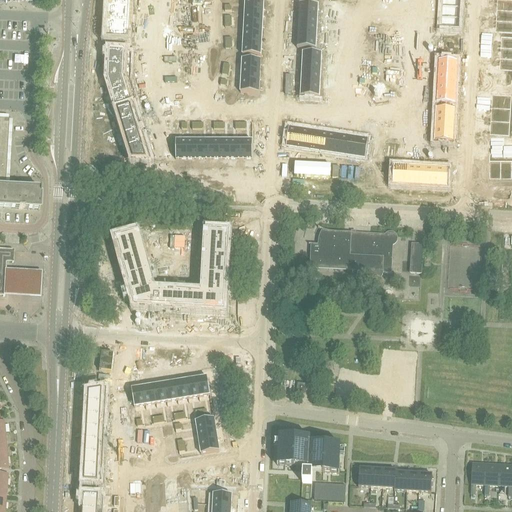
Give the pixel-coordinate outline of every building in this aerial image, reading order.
[(108,0),(106,40),(107,40),(120,41),(129,41),(129,36),(132,37),(133,0),(108,0)] [(511,0),(496,0),(496,10),(511,11),(511,0)] [(245,1),(245,12),(263,13),(264,2),(245,1)] [(300,5),(299,16),(317,17),(318,6),(300,5)] [(442,7),(441,18),(460,19),(460,8),(442,7)] [(511,11),(496,10),(496,21),(511,21),(511,11)] [(245,12),(244,23),(263,24),(263,13),(245,12)] [(299,16),(299,27),(317,28),(317,17),(299,16)] [(441,18),(441,29),(459,30),(460,19),(441,18)] [(511,21),(496,21),(495,32),(511,33),(511,21)] [(244,23),(244,34),(262,35),(263,24),(244,23)] [(299,27),(298,38),(316,39),(317,28),(299,27)] [(244,34),(243,45),(261,46),(262,35),(244,34)] [(511,37),(501,37),(500,48),(511,48),(511,37)] [(298,38),(297,49),(316,50),(316,39),(298,38)] [(243,45),(242,56),(261,57),(261,46),(243,45)] [(511,48),(500,48),(500,59),(511,59),(511,48)] [(110,52),(109,66),(129,66),(130,53),(110,52)] [(303,53),(302,65),(321,66),(321,55),(303,53)] [(511,59),(500,59),(499,70),(511,70),(511,59)] [(242,60),(242,71),(260,72),(261,61),(242,60)] [(439,61),(438,72),(456,73),(457,62),(439,61)] [(302,65),(302,76),(320,77),(321,66),(302,65)] [(109,66),(108,81),(129,79),(129,66),(109,66)] [(242,71),(241,82),(259,83),(260,72),(242,71)] [(438,72),(438,83),(456,84),(456,73),(438,72)] [(302,76),(301,86),(320,87),(320,77),(302,76)] [(129,79),(108,81),(113,96),(132,90),(129,79)] [(241,82),(240,93),(259,94),(259,83),(241,82)] [(438,83),(437,94),(455,95),(456,84),(438,83)] [(301,86),(301,98),(319,99),(320,87),(301,86)] [(132,90),(113,96),(117,109),(136,103),(132,90)] [(437,94),(436,105),(455,106),(455,95),(437,94)] [(492,95),(491,108),(511,109),(511,96),(492,95)] [(134,108),(118,113),(122,126),(138,120),(134,108)] [(491,108),(490,122),(510,123),(511,109),(491,108)] [(436,109),(436,121),(454,122),(455,110),(436,109)] [(0,147),(7,148),(9,120),(0,119),(0,147)] [(138,120),(122,126),(125,138),(142,132),(138,120)] [(436,121),(435,132),(453,133),(454,122),(436,121)] [(490,122),(489,135),(509,136),(510,123),(490,122)] [(289,127),(286,147),(299,149),(302,129),(289,127)] [(302,129),(299,149),(313,151),(315,131),(302,129)] [(315,131),(313,151),(326,153),(328,133),(315,131)] [(142,132),(125,138),(129,150),(145,144),(142,132)] [(435,132),(435,143),(453,144),(453,133),(435,132)] [(328,133),(326,153),(339,155),(342,135),(328,133)] [(342,135),(339,155),(352,157),(355,137),(342,135)] [(355,137),(352,157),(365,159),(368,139),(355,137)] [(176,141),(176,160),(187,160),(187,142),(176,141)] [(198,142),(198,160),(209,160),(209,141),(198,142)] [(209,141),(209,160),(220,160),(220,141),(209,141)] [(220,141),(220,160),(231,160),(231,142),(220,141)] [(187,142),(187,160),(198,160),(198,142),(187,142)] [(231,142),(231,160),(241,160),(241,142),(231,142)] [(241,142),(241,160),(252,160),(252,142),(241,142)] [(145,144),(129,150),(133,162),(151,162),(150,161),(145,144)] [(489,161),(489,179),(499,180),(500,180),(500,161),(490,161),(489,161)] [(500,161),(500,180),(510,180),(511,180),(511,161),(500,161)] [(393,167),(392,185),(403,186),(404,168),(394,167),(393,167)] [(404,168),(403,186),(415,186),(415,168),(404,168)] [(415,168),(415,186),(425,187),(426,169),(415,168)] [(426,169),(425,187),(436,188),(437,169),(426,169)] [(437,169),(436,188),(447,188),(448,170),(437,169)] [(5,190),(4,208),(18,209),(18,210),(24,210),(24,209),(38,210),(38,211),(39,211),(40,191),(39,191),(39,190),(32,189),(32,191),(5,190)] [(388,235),(344,233),(335,233),(334,233),(332,232),(329,232),(326,231),(323,230),(321,229),(319,228),(318,229),(320,230),(323,231),(321,233),(320,235),(319,238),(319,240),(318,242),(318,245),(309,245),(311,245),(310,270),(360,272),(360,274),(359,274),(359,275),(361,274),(364,274),(367,275),(370,275),(372,276),(375,277),(378,278),(380,280),(383,281),(381,279),(382,275),(383,274),(392,274),(393,244),(395,242),(395,240),(393,235),(391,235),(388,235)] [(129,237),(116,241),(127,284),(133,302),(137,301),(139,309),(149,309),(160,310),(170,310),(177,311),(178,311),(190,311),(197,312),(215,313),(222,313),(224,313),(225,294),(225,287),(226,279),(226,271),(227,263),(227,256),(228,247),(228,240),(228,234),(208,233),(207,233),(207,238),(204,238),(201,292),(155,289),(141,239),(138,239),(137,235),(129,237)] [(423,246),(412,245),(410,274),(421,274),(423,246)] [(5,263),(6,263),(6,262),(12,262),(12,263),(13,264),(14,262),(13,262),(13,253),(14,253),(14,251),(12,251),(12,252),(0,251),(0,295),(3,296),(3,297),(5,297),(5,295),(3,295),(5,272),(6,272),(6,270),(5,270),(5,263)] [(44,272),(6,270),(6,272),(5,272),(3,295),(5,295),(5,297),(42,299),(44,272)] [(197,380),(196,380),(199,398),(210,396),(207,378),(197,380)] [(186,381),(185,382),(188,400),(199,398),(196,380),(186,381)] [(176,383),(175,383),(178,401),(188,400),(185,382),(176,383)] [(165,385),(164,385),(167,403),(178,401),(175,383),(165,385)] [(296,392),(304,394),(306,394),(308,384),(298,383),(296,392)] [(154,386),(153,387),(156,405),(167,403),(164,385),(154,386)] [(152,387),(143,388),(146,406),(156,405),(153,387),(152,387)] [(133,390),(131,390),(134,408),(146,406),(143,388),(133,390)] [(89,395),(88,408),(105,409),(106,393),(106,392),(89,395)] [(88,408),(88,420),(105,421),(105,409),(88,408)] [(214,419),(196,422),(198,433),(216,430),(214,419)] [(88,420),(87,433),(104,434),(105,421),(88,420)] [(216,430),(198,433),(199,444),(217,441),(216,430)] [(87,433),(86,445),(103,447),(104,434),(87,433)] [(303,467),(303,472),(312,473),(323,474),(339,475),(340,447),(310,446),(311,441),(279,439),(277,466),(294,467),(303,467)] [(217,441),(199,444),(201,455),(219,452),(217,441)] [(86,445),(86,458),(103,459),(103,447),(86,445)] [(0,470),(9,470),(8,458),(0,458),(0,470)] [(86,458),(85,471),(102,472),(103,459),(86,458)] [(475,496),(476,486),(485,487),(486,466),(472,465),(471,486),(471,496),(475,496)] [(499,488),(500,467),(486,466),(485,487),(484,496),(489,497),(490,487),(499,488)] [(511,467),(500,467),(499,488),(509,488),(508,498),(511,497),(511,467)] [(371,489),(372,471),(359,470),(358,489),(371,489)] [(85,471),(84,484),(101,485),(102,472),(85,471)] [(371,489),(383,490),(384,471),(372,471),(371,489)] [(396,472),(384,471),(383,490),(394,491),(395,491),(396,474),(396,472)] [(312,484),(312,473),(303,472),(302,478),(302,483),(312,484)] [(9,475),(0,474),(0,486),(8,487),(9,475)] [(394,493),(407,493),(408,475),(396,474),(395,491),(394,491),(394,493)] [(407,493),(419,494),(420,475),(408,475),(407,493)] [(432,482),(432,476),(420,475),(419,494),(431,495),(432,489),(433,489),(433,482),(432,482)] [(345,503),(346,487),(315,485),(314,502),(345,503)] [(209,495),(208,506),(231,507),(232,496),(209,495)] [(84,496),(83,510),(103,511),(104,498),(84,496)]
